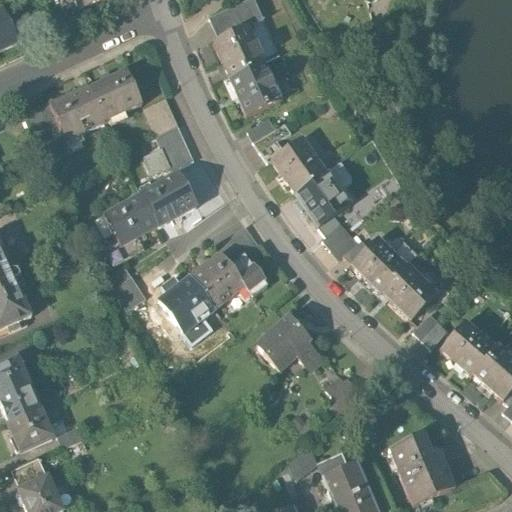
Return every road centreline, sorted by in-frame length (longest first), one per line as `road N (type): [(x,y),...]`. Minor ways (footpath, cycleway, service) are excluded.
road 1 (residential): [(167,17),(208,129),(304,271),(511,458)]
road 2 (residential): [(0,87),(167,17)]
